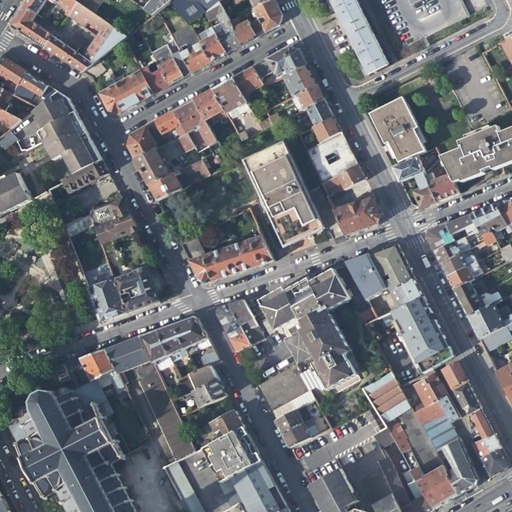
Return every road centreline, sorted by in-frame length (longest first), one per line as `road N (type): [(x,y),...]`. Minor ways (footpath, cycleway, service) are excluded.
road 1 (residential): [(308,511),(195,303)]
road 2 (residential): [(406,227),(511,434)]
road 3 (residential): [(107,134),(304,26)]
road 4 (residential): [(406,227),(195,303)]
road 5 (residential): [(195,303),(0,372)]
road 6 (residential): [(342,100),(499,21),(497,0)]
road 7 (residential): [(195,303),(107,134)]
road 8 (residential): [(107,134),(81,90),(0,38)]
road 9 (residential): [(342,100),(406,227)]
road 10 (residential): [(494,498),(439,371)]
